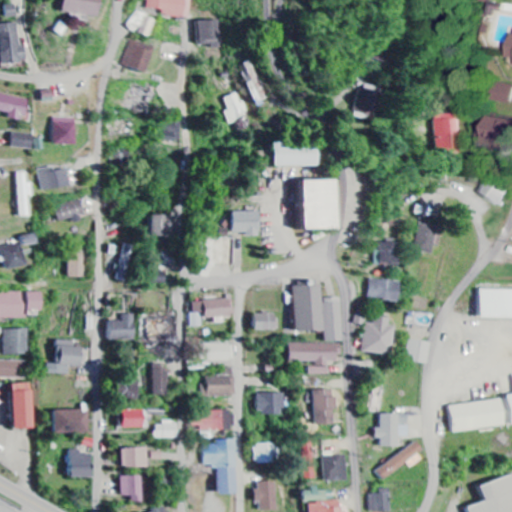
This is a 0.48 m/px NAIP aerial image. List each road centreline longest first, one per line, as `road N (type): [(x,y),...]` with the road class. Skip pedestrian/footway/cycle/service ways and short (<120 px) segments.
road 1 (residential): [(359,511),(348,307),(333,251),(345,210),(344,171),(283,80),(269,0)]
road 2 (residential): [(99,511),(100,158),(120,0)]
road 3 (residential): [(423,511),(433,482),(428,400),(438,330),(511,215)]
road 4 (residential): [(241,511),(242,280)]
road 5 (residential): [(187,284),(188,59)]
road 6 (residential): [(182,302),(183,511)]
